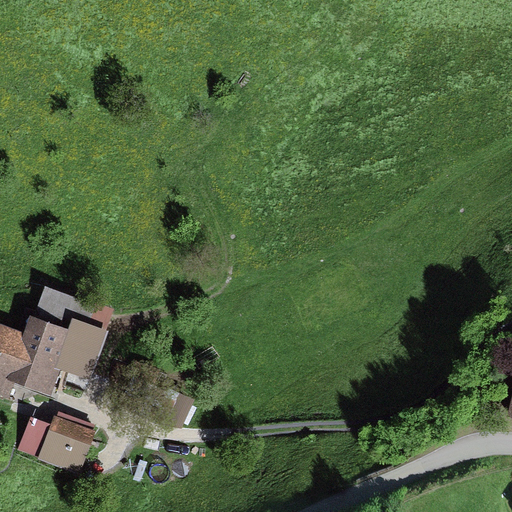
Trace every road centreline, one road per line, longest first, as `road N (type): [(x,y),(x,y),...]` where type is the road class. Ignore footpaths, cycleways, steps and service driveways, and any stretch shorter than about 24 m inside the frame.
road 1 (track): [(215,207),(228,235),(225,282),(178,309),(125,322),(94,393),(109,424),(260,434),(414,416),(511,329)]
road 2 (unclassified): [(324,511),(454,454),(511,445)]
